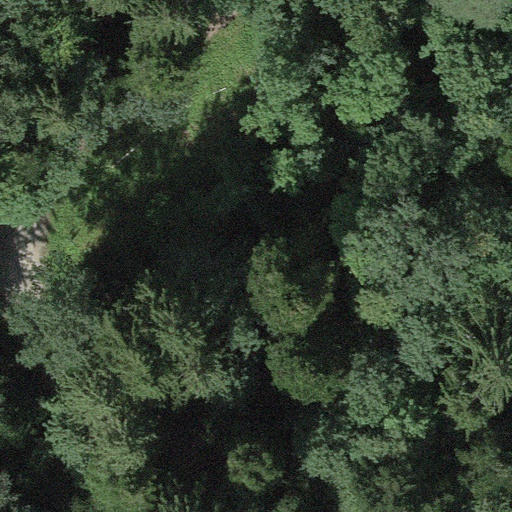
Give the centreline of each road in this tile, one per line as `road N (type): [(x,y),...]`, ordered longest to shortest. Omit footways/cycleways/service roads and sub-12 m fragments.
road 1 (track): [(305,0),(142,181),(303,511)]
road 2 (track): [(142,181),(0,281)]
